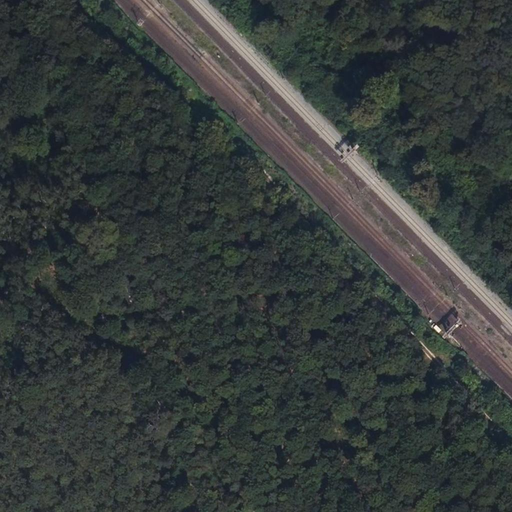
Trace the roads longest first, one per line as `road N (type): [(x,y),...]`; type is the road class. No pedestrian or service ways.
road 1 (track): [(203,511),(25,0)]
road 2 (track): [(511,284),(247,0)]
